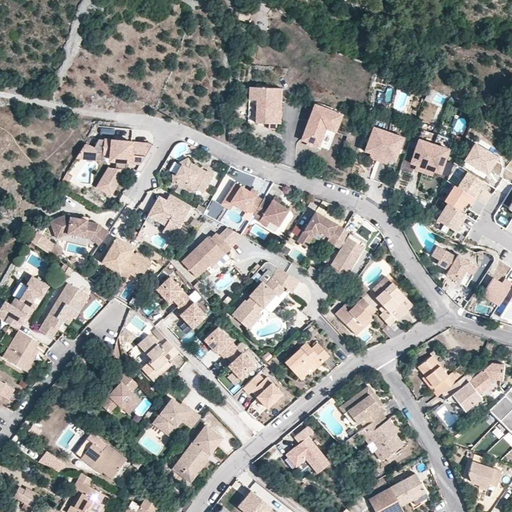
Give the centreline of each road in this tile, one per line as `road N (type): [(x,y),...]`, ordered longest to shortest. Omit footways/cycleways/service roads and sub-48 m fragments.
road 1 (residential): [(453,314),(422,282),(378,212),(158,122),(96,117)]
road 2 (residential): [(379,354),(357,362),(248,452),(197,511)]
road 3 (residential): [(379,354),(434,448),(458,511)]
road 4 (residential): [(0,443),(38,389),(108,321)]
